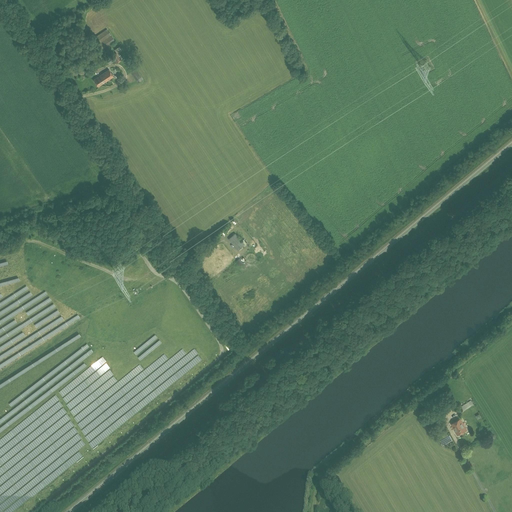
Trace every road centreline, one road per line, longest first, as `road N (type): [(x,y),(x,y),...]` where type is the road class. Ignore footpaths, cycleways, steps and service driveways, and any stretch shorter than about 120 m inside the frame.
road 1 (unclassified): [(173,280),(217,336),(221,354),(34,511)]
road 2 (unclassified): [(3,0),(183,264)]
road 3 (unknown): [(0,388),(173,280),(183,264)]
